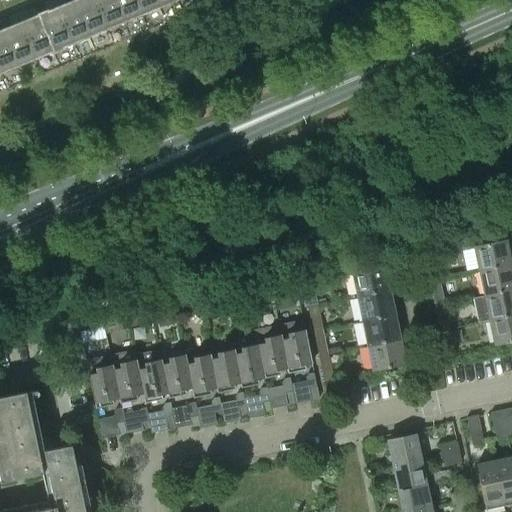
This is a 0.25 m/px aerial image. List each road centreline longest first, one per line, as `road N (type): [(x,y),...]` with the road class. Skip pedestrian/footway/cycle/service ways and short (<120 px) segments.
road 1 (secondary): [(0,246),(336,96),(379,67)]
road 2 (residential): [(147,511),(148,467),(166,457),(511,387)]
road 3 (secondary): [(379,67),(330,79),(0,218)]
road 4 (secondary): [(379,67),(511,9)]
